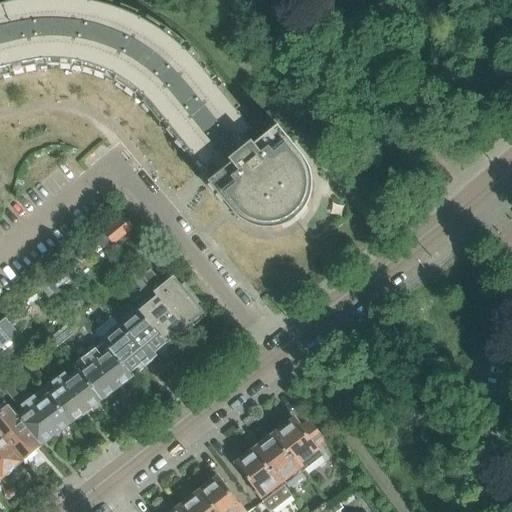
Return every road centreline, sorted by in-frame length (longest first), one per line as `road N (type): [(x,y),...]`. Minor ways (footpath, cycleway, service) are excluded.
road 1 (residential): [(0,260),(116,161),(272,351)]
road 2 (residential): [(272,351),(511,159)]
road 3 (residential): [(65,511),(272,351)]
